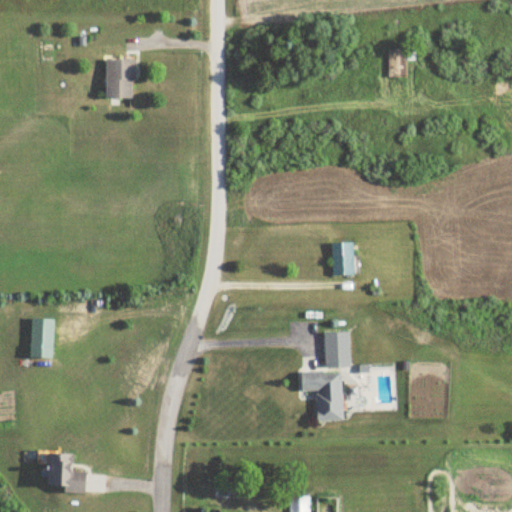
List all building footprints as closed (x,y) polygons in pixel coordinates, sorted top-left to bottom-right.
[(387,77),(405,77),(405,60),(414,60),(414,48),(387,48),(387,77)] [(132,97),(132,59),(105,59),(105,97),(132,97)] [(352,274),(351,242),(330,243),(330,275),(352,274)] [(52,318),(29,318),(28,357),(51,358),(52,318)] [(315,421),(341,421),(341,372),(299,372),(299,391),(315,391),(315,421)] [(82,493),(83,475),(71,475),(71,456),(49,456),(49,482),(59,482),(59,492),(82,493)] [(288,511),(308,511),(308,497),(288,497),(288,511)]
